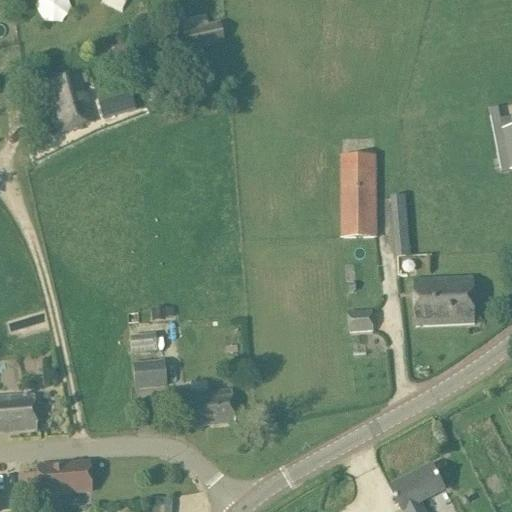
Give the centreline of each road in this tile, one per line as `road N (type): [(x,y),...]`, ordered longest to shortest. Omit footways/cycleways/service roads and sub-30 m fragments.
road 1 (tertiary): [(241,509),(511,343)]
road 2 (unclassified): [(241,509),(187,458),(161,449),(0,454)]
